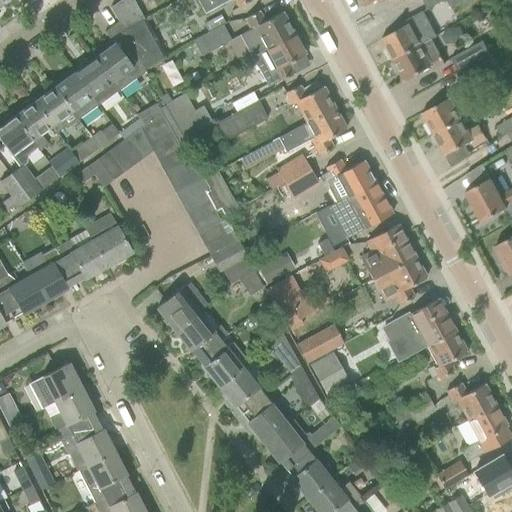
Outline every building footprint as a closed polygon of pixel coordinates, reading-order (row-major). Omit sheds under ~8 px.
[(144,21),(132,0),(120,0),(109,8),(116,22),(122,32),(141,22),(144,21)] [(135,0),(143,10),(158,0),(135,0)] [(215,0),(219,6),(230,0),(231,0),(236,9),(237,8),(251,1),(251,0),(215,0)] [(420,0),(427,11),(445,1),(446,0),(420,0)] [(281,13),(263,22),(258,12),(244,20),(243,20),(248,31),(239,36),(250,56),(264,49),(264,50),(293,34),(281,13)] [(392,61),(436,37),(422,12),(406,22),(408,25),(381,40),(392,61)] [(103,31),(112,44),(92,59),(111,84),(116,91),(143,71),(142,69),(122,32),(116,22),(103,31)] [(141,22),(122,32),(142,69),(161,59),(141,22)] [(230,42),(230,41),(221,26),(197,39),(191,42),(200,58),(230,42)] [(264,49),(251,56),(268,88),(277,83),(278,83),(292,75),(287,65),(304,55),(293,34),(264,50),(264,49)] [(431,40),(436,38),(436,37),(392,61),(404,82),(431,68),(433,71),(444,65),(431,40)] [(457,73),(489,56),(482,43),(450,60),(457,73)] [(465,91),(500,73),(492,57),(457,75),(465,91)] [(92,59),(72,73),(97,106),(116,91),(111,84),(92,59)] [(77,121),(97,106),(72,73),(52,88),(70,112),(77,121)] [(322,87),(304,97),(299,87),(285,94),(291,105),(294,103),(305,123),(277,138),(278,139),(333,109),(322,87)] [(33,102),(32,103),(55,134),(64,128),(59,120),(70,112),(52,88),(33,102)] [(435,107),(421,114),(433,136),(461,120),(471,114),(465,103),(458,90),(432,103),(435,107)] [(186,115),(192,112),(184,95),(165,105),(183,139),(195,133),(186,115)] [(32,103),(33,102),(30,98),(19,106),(19,110),(20,112),(13,117),(12,117),(38,152),(46,146),(39,135),(49,127),(55,135),(55,134),(32,103)] [(222,143),(266,120),(257,102),(213,125),(222,143)] [(327,140),(345,130),(333,109),(278,139),(285,153),(308,141),(312,148),(313,147),(319,157),(333,150),(327,140)] [(12,117),(13,117),(10,113),(0,120),(0,142),(9,155),(17,149),(21,155),(26,156),(35,149),(37,152),(38,152),(12,117)] [(143,127),(138,130),(152,150),(151,150),(151,151),(151,152),(156,161),(179,149),(177,145),(161,117),(143,127)] [(511,118),(496,128),(502,137),(511,131),(511,118)] [(138,119),(126,128),(131,135),(138,130),(143,127),(138,119)] [(478,126),(468,132),(461,120),(433,136),(444,157),(471,142),(473,146),(485,139),(478,126)] [(98,131),(89,138),(98,150),(107,143),(118,135),(110,125),(99,133),(98,131)] [(131,135),(127,138),(142,159),(151,152),(151,151),(151,150),(152,150),(138,130),(131,135)] [(78,165),(98,150),(89,138),(69,153),(78,165)] [(132,166),(142,159),(127,138),(116,145),(132,166)] [(243,171),(278,152),(273,142),(240,159),(236,161),(239,168),(241,167),(243,171)] [(123,173),(132,166),(116,145),(107,152),(123,173)] [(78,165),(69,153),(66,149),(46,164),(49,168),(50,168),(59,180),(78,165)] [(162,172),(185,160),(179,149),(156,161),(162,172)] [(113,181),(123,173),(107,152),(97,159),(113,181)] [(274,188),(308,170),(300,157),(275,172),(281,182),(273,187),(274,188)] [(102,189),(113,181),(97,159),(85,168),(91,176),(102,189)] [(168,183),(191,171),(185,160),(162,172),(168,183)] [(362,162),(344,171),(339,161),(324,168),(327,173),(320,176),(335,204),(374,183),(362,162)] [(49,168),(33,180),(22,165),(9,175),(27,201),(57,179),(58,180),(59,180),(50,168),(49,168)] [(85,168),(74,176),(80,184),(91,176),(85,168)] [(291,201),(317,185),(308,170),(274,188),(284,204),(291,200),(291,201)] [(174,193),(197,181),(191,171),(168,183),(174,193)] [(10,215),(27,201),(9,175),(0,181),(0,187),(8,198),(1,203),(10,215)] [(511,189),(499,197),(489,179),(464,193),(481,223),(506,209),(505,207),(511,203),(511,189)] [(179,204),(202,192),(197,181),(174,193),(179,204)] [(335,204),(329,207),(346,239),(373,224),(368,214),(385,204),(374,183),(335,204)] [(185,214),(208,202),(202,192),(179,204),(185,214)] [(191,225),(214,212),(208,202),(185,214),(191,225)] [(39,222),(46,219),(39,204),(32,208),(33,211),(32,211),(39,222)] [(197,236),(220,224),(214,212),(191,225),(197,236)] [(130,253),(117,229),(108,214),(83,228),(105,267),(130,253)] [(202,246),(230,230),(225,221),(220,224),(197,236),(202,246)] [(360,259),(372,280),(414,257),(397,225),(365,243),(370,253),(360,259)] [(84,231),(54,249),(70,277),(74,285),(83,280),(105,267),(83,228),(84,231)] [(231,242),(235,239),(230,230),(202,246),(208,257),(232,244),(231,242)] [(253,232),(246,235),(251,245),(258,241),(253,232)] [(511,237),(494,247),(510,277),(511,275),(511,237)] [(252,270),(236,241),(235,239),(231,242),(232,244),(208,257),(218,274),(226,270),(234,283),(238,280),(238,281),(252,270)] [(325,239),(316,244),(323,258),(333,253),(332,252),(325,239)] [(43,269),(29,277),(43,302),(65,289),(74,285),(70,277),(54,249),(41,256),(43,269)] [(394,296),(399,307),(414,299),(408,288),(426,278),(414,257),(372,280),(383,301),(394,296)] [(15,285),(5,278),(0,268),(0,299),(8,313),(17,307),(21,315),(43,302),(29,277),(15,285)] [(249,297),(262,287),(252,270),(238,281),(249,297)] [(290,277),(264,291),(270,301),(283,327),(309,314),(298,293),(290,277)] [(198,312),(206,306),(188,283),(156,309),(174,331),(198,313),(198,312)] [(421,308),(382,329),(389,341),(402,335),(412,354),(427,346),(454,331),(443,310),(437,299),(421,308)] [(198,313),(174,331),(190,351),(196,360),(203,355),(219,341),(226,335),(219,326),(213,331),(198,313)] [(269,348),(282,337),(274,321),(259,335),(269,348)] [(331,327),(296,346),(305,364),(340,345),(331,327)] [(448,362),(466,353),(454,331),(427,346),(438,366),(434,369),(440,380),(453,373),(448,362)] [(282,337),(269,348),(283,366),(294,358),(282,337)] [(203,355),(196,360),(202,367),(218,387),(241,368),(248,363),(232,343),(225,348),(219,341),(203,355)] [(327,394),(344,385),(329,358),(312,367),(327,394)] [(396,362),(368,378),(378,396),(407,380),(397,362),(396,362)] [(40,410),(52,404),(80,390),(66,364),(27,385),(40,410)] [(256,389),(257,388),(241,368),(218,387),(230,403),(226,406),(236,418),(263,397),(256,389)] [(305,378),(293,387),(305,409),(308,407),(317,400),(305,378)] [(483,385),(465,394),(459,384),(444,392),(450,404),(455,401),(466,422),(495,406),(483,385)] [(91,413),(80,390),(52,404),(58,415),(48,420),(59,441),(89,425),(96,422),(91,413)] [(0,411),(9,428),(21,421),(7,395),(0,398),(0,411)] [(404,426),(434,410),(425,395),(384,417),(392,431),(403,425),(404,426)] [(270,404),(269,405),(263,397),(236,418),(245,430),(249,427),(262,443),(287,424),(270,404)] [(460,451),(466,462),(510,439),(504,428),(506,427),(495,406),(466,422),(477,442),(460,451)] [(307,453),(338,427),(331,418),(308,436),(308,434),(297,437),(287,424),(262,443),(278,463),(285,471),(307,453)] [(89,425),(59,441),(66,455),(68,454),(76,472),(112,453),(101,431),(96,422),(89,425)] [(7,440),(7,439),(7,438),(0,441),(0,451),(2,456),(12,451),(7,440)] [(511,478),(508,472),(511,470),(511,451),(500,458),(500,457),(473,473),(486,496),(511,480),(511,478)] [(112,453),(76,472),(92,503),(91,504),(121,489),(129,485),(124,476),(112,453)] [(314,460),(313,461),(307,453),(285,471),(291,466),(297,474),(290,479),(306,499),(330,480),(314,460)] [(443,491),(467,476),(458,462),(434,477),(435,478),(425,485),(432,496),(442,490),(443,491)] [(20,490),(30,485),(21,468),(11,473),(20,490)] [(40,492),(51,486),(45,474),(34,480),(40,492)] [(330,480),(306,499),(316,511),(347,511),(362,501),(361,500),(351,509),(345,502),(346,501),(330,480)] [(28,507),(38,502),(30,485),(20,490),(28,507)] [(121,489),(91,504),(95,511),(142,511),(133,494),(129,485),(121,489)] [(466,507),(462,500),(460,498),(434,511),(467,511),(465,507),(466,507)] [(347,511),(370,511),(362,501),(347,511)]
